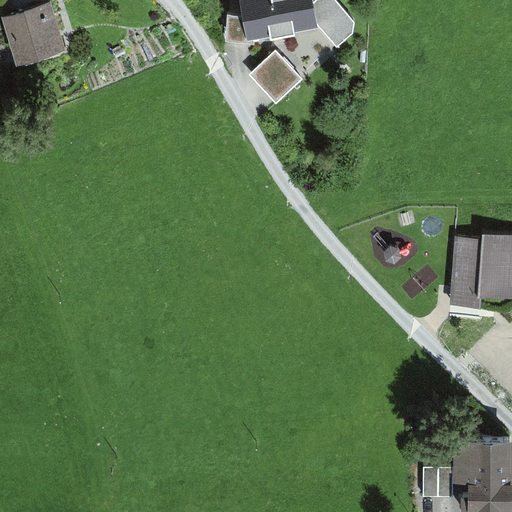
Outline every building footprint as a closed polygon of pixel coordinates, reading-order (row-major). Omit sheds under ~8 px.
[(55,0),(28,0),(6,6),(19,57),(67,45),(55,0)] [(242,0),(247,27),(321,14),(325,36),(351,31),(346,0),(242,0)] [(278,45),(252,69),(278,97),(304,73),(278,45)] [(484,235),(457,233),(453,300),(480,302),(481,289),(511,290),(511,228),(485,226),(484,235)] [(510,511),(510,436),(455,436),(455,467),(455,496),(455,497),(463,497),(463,511),(510,511)] [(455,496),(455,467),(424,467),(424,496),(437,496),(455,496)]
